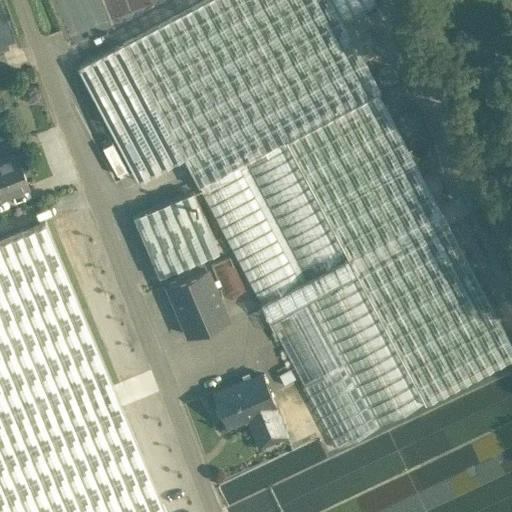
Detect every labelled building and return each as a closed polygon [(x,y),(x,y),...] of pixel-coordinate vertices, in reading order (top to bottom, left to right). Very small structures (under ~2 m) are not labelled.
[(202,0),(77,66),(137,180),(182,157),(198,185),(238,163),(241,167),(286,143),(284,139),(332,114),(336,112),(377,91),(380,89),(342,18),(376,0),(202,0)] [(387,65),(385,65),(383,66),(381,68),(379,70),(378,72),(378,74),(378,77),(379,79),(381,81),(383,82),(385,83),(388,83),(391,83),(393,81),(395,79),(396,76),(396,74),(396,72),(395,71),(395,69),(393,68),(392,66),(390,66),(387,65)] [(400,86),(397,85),(393,86),(391,87),(389,89),(387,91),(386,93),(386,95),(386,96),(386,98),(386,100),(387,102),(389,104),(391,106),(394,107),(397,108),(401,107),(403,105),(405,104),(406,102),(407,100),(407,99),(408,97),(407,94),(407,93),(406,90),(404,89),(402,87),(400,86)] [(441,213),(377,91),(336,112),(401,234),(441,213)] [(412,112),(409,111),(405,112),(403,112),(401,114),(400,116),(399,118),(398,120),(398,122),(398,125),(399,127),(400,129),(402,131),(404,132),(407,133),(409,133),(412,133),(413,132),(415,131),(417,130),(418,128),(419,125),(420,122),(419,120),(419,118),(418,116),(416,114),(415,113),(412,112)] [(393,230),(332,114),(284,139),(286,143),(346,255),(393,230)] [(346,255),(286,143),(241,167),(300,279),(346,255)] [(16,152),(0,158),(0,196),(28,186),(16,152)] [(241,167),(238,163),(198,185),(259,301),(300,279),(241,167)] [(193,190),(133,215),(158,275),(218,250),(193,190)] [(110,384),(42,219),(0,236),(0,254),(62,404),(110,384)] [(511,346),(446,223),(407,244),(475,374),(511,354),(511,346)] [(300,279),(259,301),(269,319),(356,273),(363,270),(403,248),(404,248),(394,230),(393,230),(346,255),(300,279)] [(471,376),(403,248),(363,270),(431,397),(471,376)] [(0,254),(0,429),(62,404),(0,254)] [(206,268),(167,285),(188,334),(227,317),(206,268)] [(356,273),(269,319),(336,447),(424,401),(356,273)] [(261,371),(213,392),(227,425),(253,414),(264,441),(286,432),(275,405),(261,371)] [(0,429),(0,455),(28,444),(71,427),(120,406),(110,384),(62,404),(0,429)] [(163,511),(120,406),(71,427),(106,511),(163,511)] [(106,511),(71,427),(28,444),(55,511),(106,511)] [(55,511),(28,444),(0,455),(0,509),(1,511),(55,511)]
